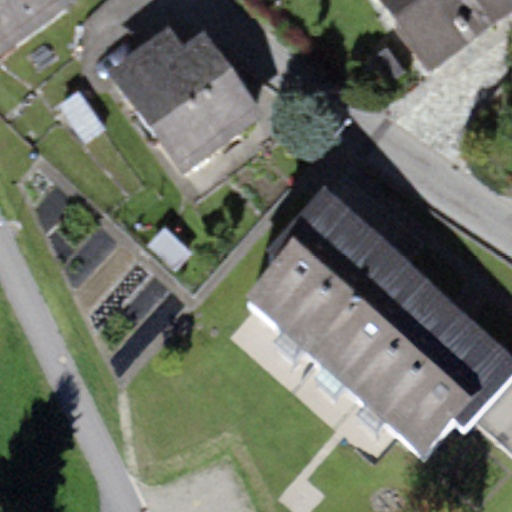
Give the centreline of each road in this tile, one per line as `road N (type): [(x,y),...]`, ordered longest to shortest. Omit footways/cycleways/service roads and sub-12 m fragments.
road 1 (residential): [(198,0),(354,129),(511,233)]
road 2 (residential): [(0,240),(119,511)]
